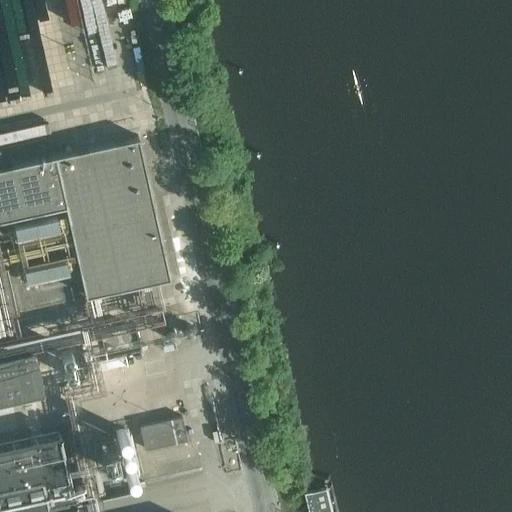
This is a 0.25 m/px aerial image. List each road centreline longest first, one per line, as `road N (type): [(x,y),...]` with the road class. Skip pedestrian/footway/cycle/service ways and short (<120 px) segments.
road 1 (unknown): [(0,131),(174,97)]
road 2 (unknown): [(255,463),(96,511)]
